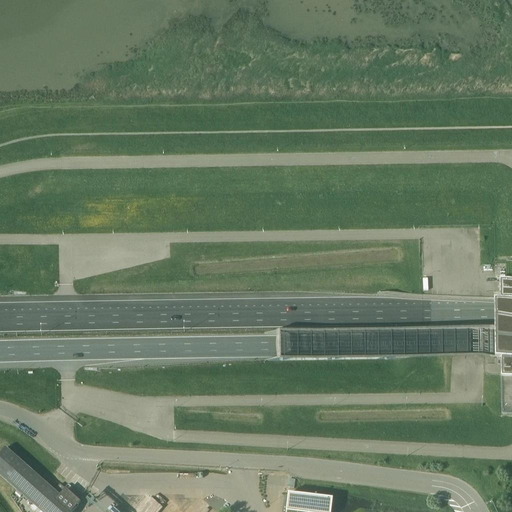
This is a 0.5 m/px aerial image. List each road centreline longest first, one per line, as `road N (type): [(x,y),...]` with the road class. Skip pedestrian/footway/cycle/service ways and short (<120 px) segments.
road 1 (motorway): [(0,351),(511,342)]
road 2 (motorway): [(511,312),(0,320)]
road 3 (unclassified): [(0,409),(78,449),(427,480),(460,491),(473,506)]
